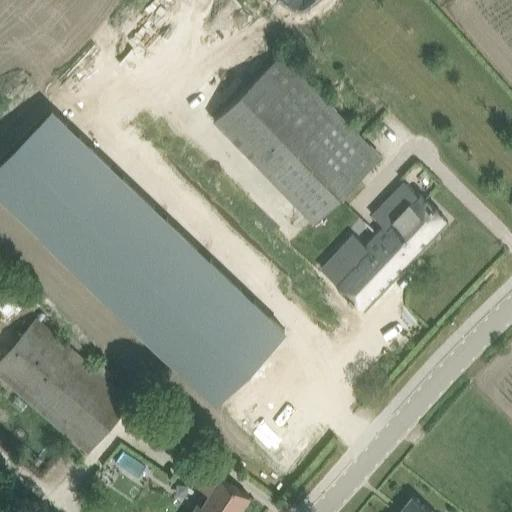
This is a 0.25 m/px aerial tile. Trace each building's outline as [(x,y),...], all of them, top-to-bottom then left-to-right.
[(282,51),(213,118),(312,221),(382,154),(282,51)] [(40,120),(0,166),(0,216),(219,403),(284,327),(40,120)] [(338,250),(321,268),(348,294),(347,295),(352,300),(353,299),(364,309),(448,221),(418,192),(417,193),(404,182),(390,196),(400,206),(382,225),(364,244),(348,260),(338,250)] [(35,318),(0,358),(0,375),(88,451),(131,401),(35,318)] [(192,511),(238,511),(249,496),(233,485),(208,469),(197,486),(209,494),(202,505),(198,503),(192,511)] [(399,511),(433,511),(413,495),(399,511)]
